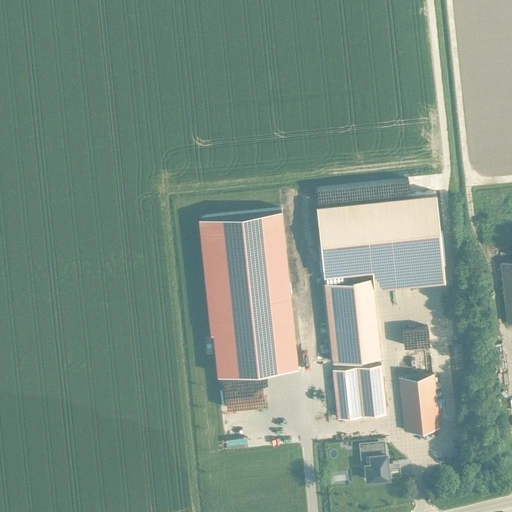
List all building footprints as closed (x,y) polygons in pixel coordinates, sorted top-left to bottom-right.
[(323,274),(326,274),(327,280),(341,279),(340,272),(442,261),(435,192),(315,204),(323,274)] [(217,373),(297,365),(280,208),(200,216),(217,373)] [(511,321),(511,243),(499,245),(507,322),(511,321)] [(324,282),(332,361),(380,356),(372,277),(324,282)] [(380,364),(357,366),(362,415),(385,413),(380,364)] [(331,369),(336,418),(362,415),(357,366),(331,369)] [(403,430),(438,427),(433,373),(398,377),(403,430)] [(382,441),(382,433),(369,434),(369,442),(382,441)] [(370,466),(364,466),(366,480),(388,478),(385,454),(383,454),(382,445),(368,447),(368,446),(362,447),(363,452),(369,451),(370,466)]
